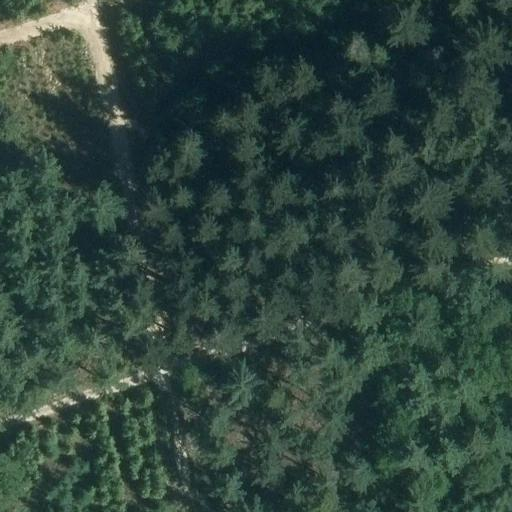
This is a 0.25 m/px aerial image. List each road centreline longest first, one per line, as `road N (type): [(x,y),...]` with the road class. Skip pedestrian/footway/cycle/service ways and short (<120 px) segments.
road 1 (track): [(190,511),(91,0)]
road 2 (track): [(0,410),(161,357)]
